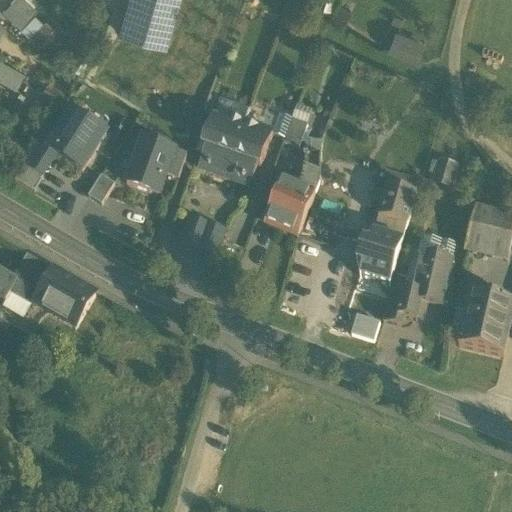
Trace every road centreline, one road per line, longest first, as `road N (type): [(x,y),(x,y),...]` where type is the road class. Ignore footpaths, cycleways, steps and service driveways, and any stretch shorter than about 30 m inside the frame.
road 1 (secondary): [(0,205),(127,284),(511,434)]
road 2 (track): [(466,0),(453,45),(454,90),(472,134),(511,170)]
road 3 (track): [(182,511),(241,330)]
